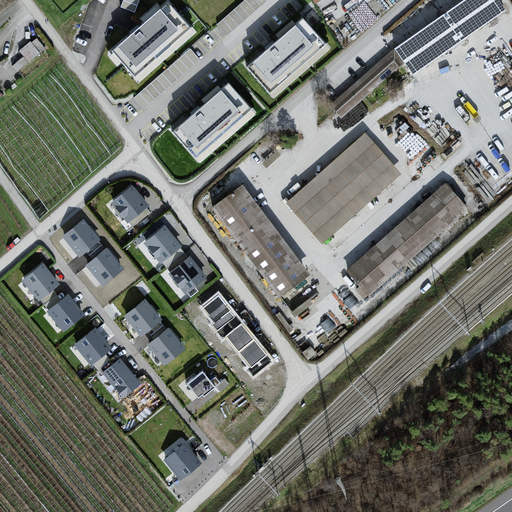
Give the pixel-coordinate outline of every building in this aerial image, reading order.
[(197,29),(171,0),(160,0),(107,47),(137,81),(197,29)] [(242,0),(217,23),(227,35),(266,0),(242,0)] [(464,0),(395,49),(410,67),(497,7),(491,0),(464,0)] [(301,15),(243,65),(271,97),(328,47),(301,15)] [(38,35),(19,47),(24,55),(13,62),(16,68),(46,48),(38,35)] [(190,47),(133,97),(143,109),(200,59),(190,47)] [(410,67),(395,49),(328,107),(339,119),(394,72),(399,77),(410,67)] [(228,81),(170,131),(198,162),(255,112),(228,81)] [(366,133),(287,204),(323,243),(401,173),(366,133)] [(131,184),(111,201),(127,221),(147,204),(131,184)] [(345,272),(367,297),(467,209),(445,184),(345,272)] [(214,208),(284,300),(312,279),(242,186),(214,208)] [(83,220),(63,237),(79,257),(99,240),(83,220)] [(163,225),(143,242),(160,261),(180,245),(163,225)] [(107,248),(87,265),(103,285),(123,268),(107,248)] [(188,255),(168,272),(185,292),(205,275),(188,255)] [(42,262),(22,279),(39,299),(59,282),(42,262)] [(0,287),(0,355),(9,357),(2,349),(4,339),(13,341),(5,331),(13,325),(20,327),(29,337),(36,332),(0,287)] [(300,311),(304,316),(315,309),(311,304),(322,297),(316,287),(289,304),(295,313),(300,311)] [(66,293),(46,310),(63,330),(83,313),(66,293)] [(145,300),(125,316),(141,336),(161,320),(145,300)] [(94,327),(74,343),(91,363),(110,347),(94,327)] [(169,329),(149,346),(166,366),(186,349),(169,329)] [(118,357),(101,371),(123,397),(140,383),(118,357)] [(216,387),(202,370),(187,383),(199,397),(202,394),(204,397),(216,387)] [(184,443),(164,458),(179,478),(200,462),(184,443)]
